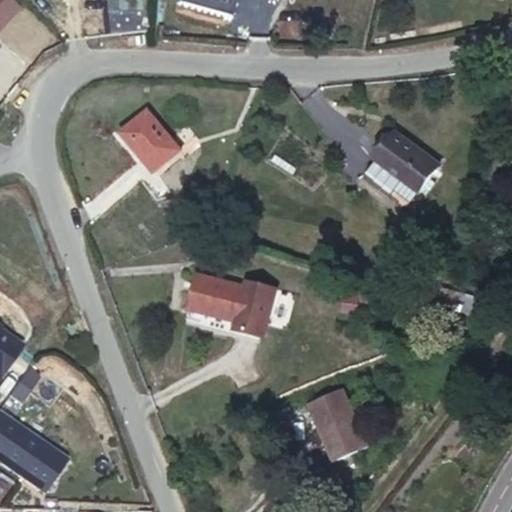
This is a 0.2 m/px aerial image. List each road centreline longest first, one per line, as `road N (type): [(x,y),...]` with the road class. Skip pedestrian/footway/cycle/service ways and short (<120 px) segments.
road 1 (residential): [(511,37),(453,57),(362,68),(116,58),(80,64),(52,84),(39,108),(38,153)]
road 2 (residential): [(38,153),(169,511)]
road 3 (unknown): [(511,300),(356,511)]
